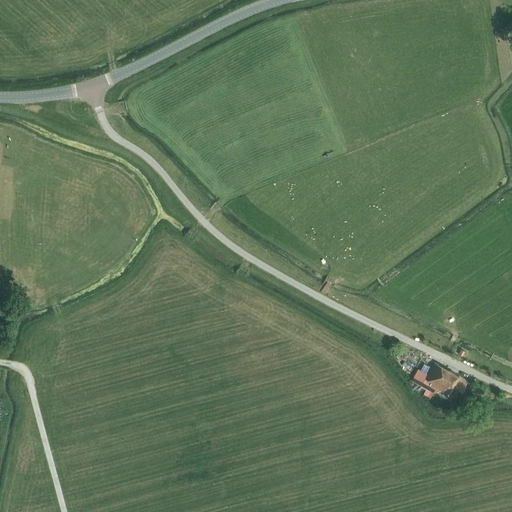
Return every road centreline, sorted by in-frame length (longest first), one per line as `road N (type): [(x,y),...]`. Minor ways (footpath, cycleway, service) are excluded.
road 1 (unclassified): [(511,388),(249,258),(208,227),(159,167),(113,136),(90,86)]
road 2 (tertiary): [(90,86),(277,0)]
